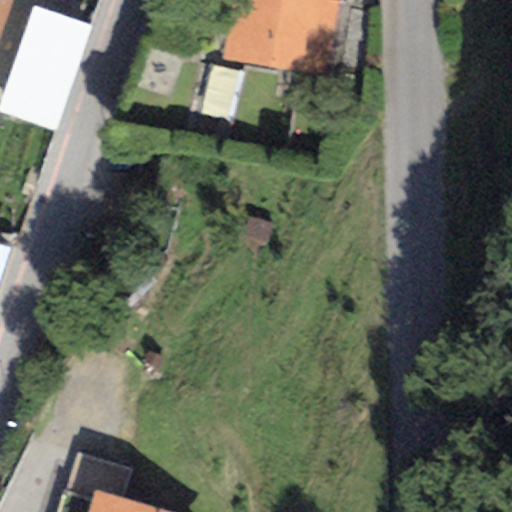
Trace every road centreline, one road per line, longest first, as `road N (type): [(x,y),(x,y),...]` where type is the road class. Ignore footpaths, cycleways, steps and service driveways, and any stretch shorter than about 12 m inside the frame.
road 1 (tertiary): [(414,0),(425,264),(414,511)]
road 2 (tertiary): [(0,396),(132,0)]
road 3 (track): [(428,511),(465,464),(479,421),(511,249)]
